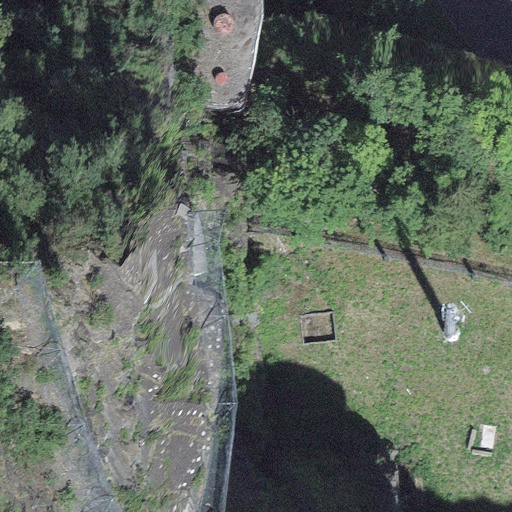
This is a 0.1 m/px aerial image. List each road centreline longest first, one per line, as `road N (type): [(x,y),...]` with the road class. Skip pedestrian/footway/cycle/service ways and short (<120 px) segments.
road 1 (motorway): [(511,282),(0,179)]
road 2 (motorway): [(511,429),(0,366)]
